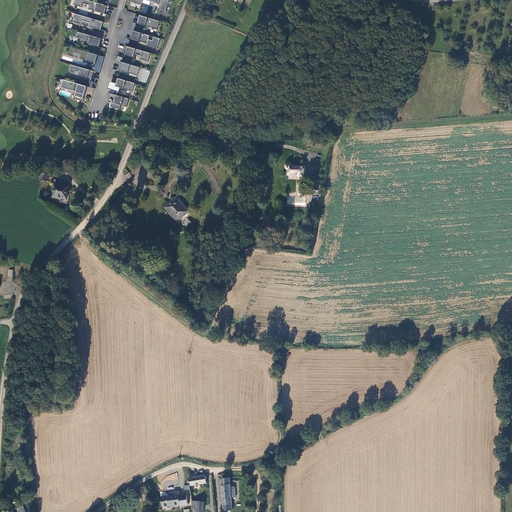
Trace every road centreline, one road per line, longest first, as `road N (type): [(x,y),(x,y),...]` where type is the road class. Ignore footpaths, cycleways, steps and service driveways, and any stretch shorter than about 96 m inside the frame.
road 1 (tertiary): [(0,458),(3,375),(21,293),(114,180),(188,0)]
road 2 (unclassified): [(94,511),(174,465),(215,471)]
